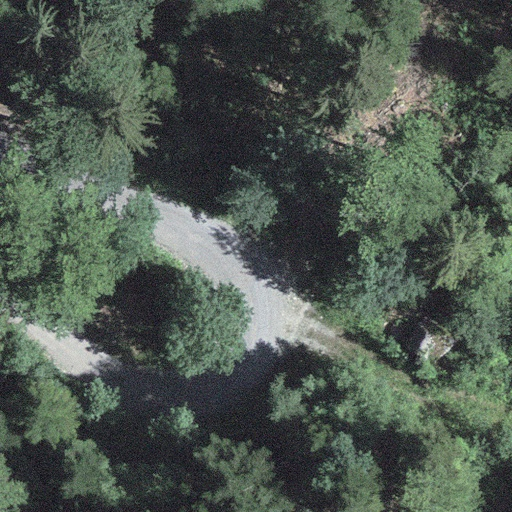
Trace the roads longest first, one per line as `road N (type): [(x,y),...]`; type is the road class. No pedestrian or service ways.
road 1 (track): [(0,146),(232,248),(262,301),(252,339),(234,363),(199,381),(160,386),(121,376),(0,296)]
road 2 (track): [(262,301),(511,417)]
